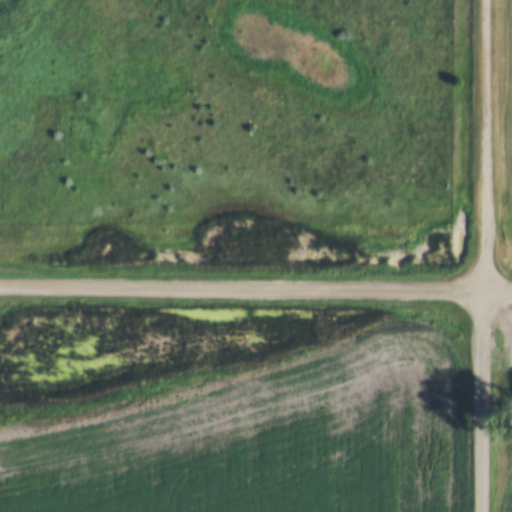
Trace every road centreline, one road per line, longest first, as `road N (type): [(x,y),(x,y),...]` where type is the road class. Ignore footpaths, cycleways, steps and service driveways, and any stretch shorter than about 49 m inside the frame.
road 1 (residential): [(511,288),(0,280)]
road 2 (residential): [(483,511),(484,0)]
